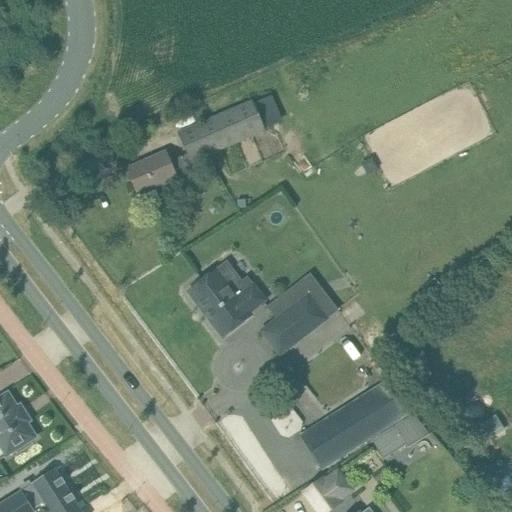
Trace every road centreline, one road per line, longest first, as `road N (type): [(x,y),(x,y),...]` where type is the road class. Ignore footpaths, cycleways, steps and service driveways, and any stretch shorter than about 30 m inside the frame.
road 1 (tertiary): [(229,511),(0,210)]
road 2 (tertiary): [(0,248),(200,511)]
road 3 (unclassified): [(0,149),(38,122),(69,82),(79,50),(78,0)]
